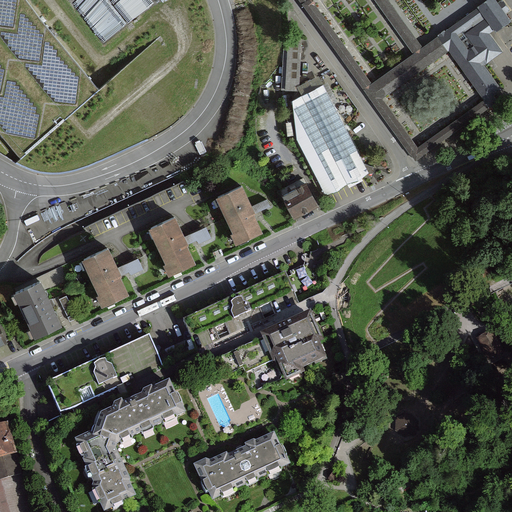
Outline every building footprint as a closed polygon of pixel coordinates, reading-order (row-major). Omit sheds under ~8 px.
[(0,0),(0,131),(21,157),(69,115),(99,88),(47,26),(27,0),(0,0)] [(103,42),(154,6),(150,0),(120,0),(107,9),(103,3),(94,10),(102,22),(94,28),(103,42)] [(496,102),(490,93),(484,98),(486,100),(415,150),(378,99),(368,85),(307,0),(300,0),(414,160),(496,102)] [(449,49),(484,98),(490,93),(500,86),(483,63),(501,50),(489,34),(509,20),(504,13),(509,9),(505,4),(502,0),(500,0),(497,3),(495,0),(488,0),(421,48),(413,53),(368,85),(378,99),(449,49)] [(375,0),(413,53),(421,48),(386,0),(375,0)] [(299,40),(285,39),(284,47),(281,47),(278,88),(296,89),(299,40)] [(294,136),(323,192),(359,174),(370,177),(372,172),(374,166),(362,162),(317,74),(297,84),(301,94),(289,98),(294,136)] [(317,209),(302,178),(277,191),(292,221),(317,209)] [(228,234),(233,244),(260,232),(239,185),(211,197),(216,208),(218,207),(230,233),(228,234)] [(161,267),(166,276),(193,264),(172,217),(145,230),(150,241),(151,240),(163,266),(161,267)] [(94,298),(99,307),(127,295),(105,248),(78,261),(83,272),(84,271),(96,297),(94,298)] [(301,312),(281,276),(179,322),(196,359),(301,312)] [(60,328),(36,281),(10,292),(34,341),(60,328)] [(68,292),(61,295),(70,315),(77,312),(68,292)] [(281,327),(256,340),(268,366),(279,386),(329,363),(306,315),(281,327)] [(0,344),(8,340),(0,322),(0,344)] [(145,335),(39,384),(54,418),(162,371),(145,335)] [(268,366),(256,340),(228,352),(239,379),(268,366)] [(73,437),(105,509),(139,493),(129,467),(120,442),(179,414),(166,386),(133,397),(101,409),(96,426),(73,437)] [(10,420),(0,422),(0,457),(20,452),(10,420)] [(189,471),(206,507),(289,468),(273,433),(189,471)] [(337,475),(333,472),(328,478),(331,481),(337,475)] [(33,511),(21,474),(0,480),(0,511),(33,511)]
